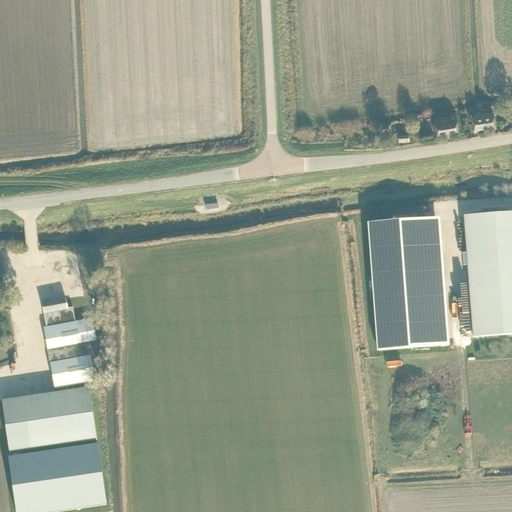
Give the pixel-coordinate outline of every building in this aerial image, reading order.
[(458,136),(455,117),(455,114),(451,114),(451,118),(433,121),(436,140),(458,136)] [(473,134),(496,130),(493,115),(471,118),(473,134)] [(472,338),(511,334),(511,213),(463,217),(472,338)] [(429,219),(369,224),(378,351),(439,347),(429,219)] [(92,365),(97,364),(96,343),(92,319),(74,322),(72,308),(67,308),(65,299),(41,304),(46,327),(42,328),(54,389),(95,382),(92,365)] [(97,441),(89,388),(1,401),(9,454),(72,444),(97,441)] [(59,451),(10,458),(17,511),(59,511),(106,505),(97,445),(72,449),(72,444),(59,446),(59,451)]
